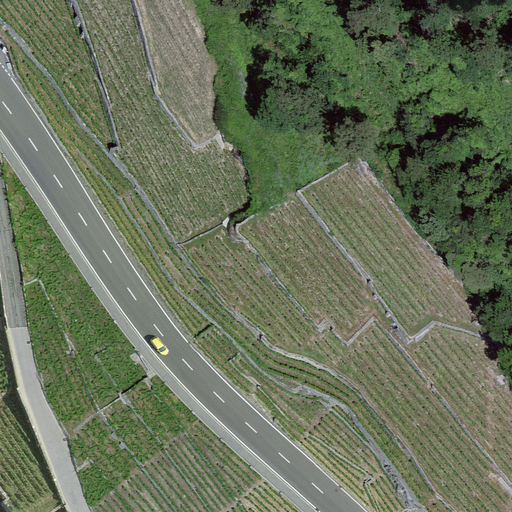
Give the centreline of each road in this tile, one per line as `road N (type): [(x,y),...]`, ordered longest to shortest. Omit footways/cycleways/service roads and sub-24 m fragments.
road 1 (tertiary): [(0,97),(147,316),(231,409),(344,511)]
road 2 (track): [(80,511),(23,361),(0,208)]
